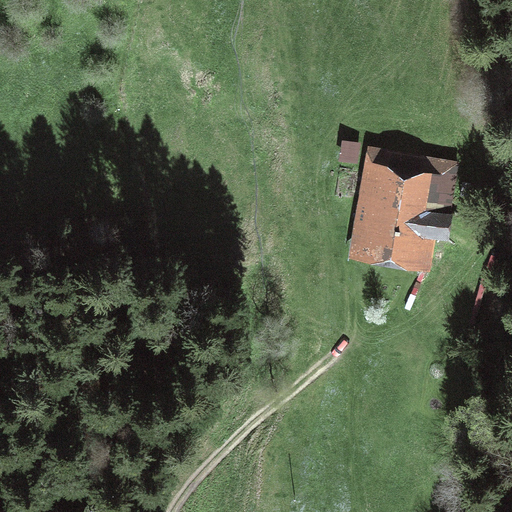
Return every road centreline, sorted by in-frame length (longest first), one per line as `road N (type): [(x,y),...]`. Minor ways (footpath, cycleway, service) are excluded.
road 1 (track): [(168,511),(198,467),(344,340),(354,285)]
road 2 (track): [(344,340),(363,359),(357,511)]
